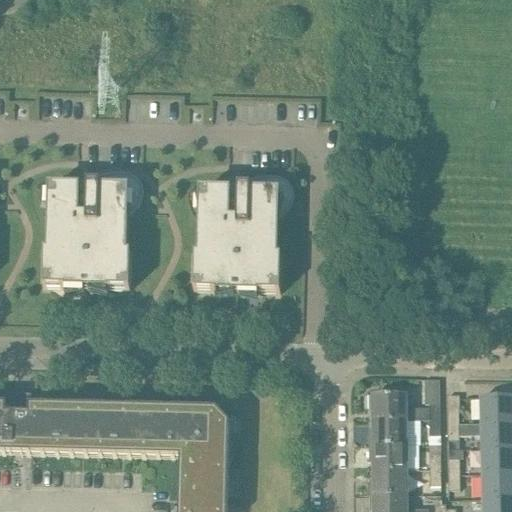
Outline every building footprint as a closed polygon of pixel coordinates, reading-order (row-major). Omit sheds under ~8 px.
[(123,175),(121,175),(119,175),(106,177),(87,182),(87,195),(79,194),(79,191),(59,190),(59,208),(50,208),(49,253),(44,253),(43,291),(130,293),(131,255),(126,255),(127,216),(131,216),(130,217),(131,217),(133,216),(136,214),(138,213),(139,211),(140,210),(141,208),(142,206),(142,205),(143,203),(143,201),(144,199),(144,197),(144,196),(143,194),(143,192),(142,190),(142,188),(141,186),(140,185),(139,183),(138,182),(136,181),(133,178),(130,176),(126,175),(123,175)] [(273,179),(271,179),(268,179),(266,179),(238,185),(238,198),(229,198),(229,194),(210,194),(209,212),(200,212),(199,257),(195,257),(194,294),(280,296),(281,259),(277,259),(278,219),(282,219),(281,220),(282,221),(290,211),(291,209),(292,208),(293,206),(293,204),(294,202),(294,201),(294,199),(294,197),(294,195),(293,193),(293,192),(292,190),(291,188),(290,187),(289,185),(287,184),(285,182),(283,181),(280,180),(278,179),(276,179),(273,179)] [(409,423),(429,423),(440,423),(440,383),(424,383),(424,408),(430,408),(430,411),(407,412),(407,398),(369,398),(369,415),(373,415),(373,424),(409,423)] [(448,398),(448,428),(460,427),(460,398),(448,398)] [(511,400),(481,401),(481,427),(511,425),(511,400)] [(0,457),(180,462),(178,511),(228,511),(229,481),(220,480),(220,471),(229,471),(230,434),(224,433),(211,420),(211,413),(173,412),(173,421),(164,420),(164,412),(128,411),(128,420),(119,419),(106,419),(106,411),(70,410),(70,418),(48,418),(48,409),(31,409),(31,403),(5,402),(5,408),(0,407),(0,457)] [(369,449),(409,448),(409,423),(373,424),(373,432),(369,432),(369,449)] [(440,423),(429,423),(429,439),(440,439),(440,423)] [(511,426),(481,427),(460,427),(448,428),(449,453),(460,452),(460,443),(461,443),(461,439),(482,438),(482,452),(511,451),(511,426)] [(419,448),(409,448),(369,449),(369,464),(373,464),(373,474),(409,473),(419,473),(419,448)] [(430,472),(441,472),(441,450),(441,448),(430,448),(430,472)] [(511,451),(482,452),(483,477),(511,476),(511,451)] [(450,478),(462,477),(461,462),(449,462),(450,478)] [(441,472),(430,472),(430,489),(441,489),(441,472)] [(370,499),(409,498),(409,473),(373,474),(373,482),(370,482),(370,499)] [(511,476),(483,477),(483,502),(511,501),(511,476)] [(462,477),(450,478),(450,493),(462,493),(462,477)] [(409,511),(409,498),(370,499),(369,511),(409,511)] [(511,511),(511,501),(483,502),(483,511),(511,511)]
